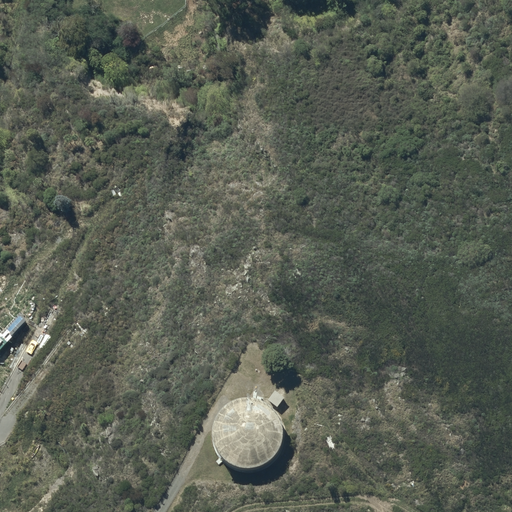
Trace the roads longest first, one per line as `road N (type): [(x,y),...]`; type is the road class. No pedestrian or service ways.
road 1 (track): [(160,511),(223,389),(247,372),(272,371),(309,394),(399,503)]
road 2 (track): [(396,511),(380,501),(238,511)]
